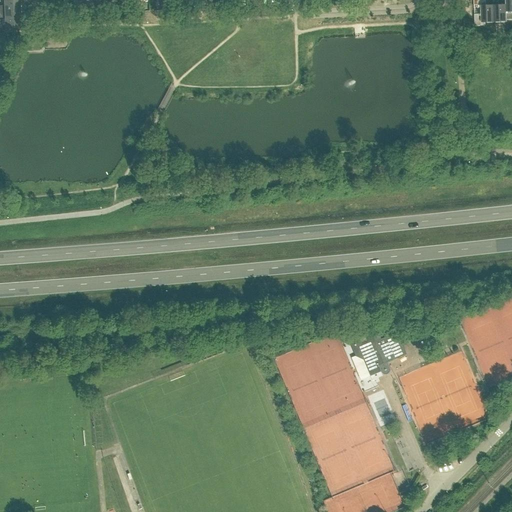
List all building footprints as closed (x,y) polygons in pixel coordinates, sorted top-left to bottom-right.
[(494,5),(493,5),(486,5),(485,0),(474,0),(474,9),(481,8),(481,14),(475,15),(475,26),(486,26),(486,23),(494,23),(494,5)] [(506,4),(499,5),(498,0),(493,0),(493,5),(494,5),(494,23),(507,22),(507,20),(507,12),(506,12),(506,4)] [(0,18),(4,18),(21,18),(20,6),(4,6),(0,6),(0,18)] [(21,18),(4,18),(5,31),(17,30),(21,30),(21,18)] [(358,338),(349,341),(356,356),(363,359),(370,376),(381,371),(379,366),(395,359),(394,358),(404,353),(400,344),(401,343),(397,332),(380,339),(377,330),(358,338)] [(419,341),(434,340),(433,331),(418,332),(419,341)] [(399,499),(390,476),(382,479),(390,498),(383,501),(384,505),(399,499)]
